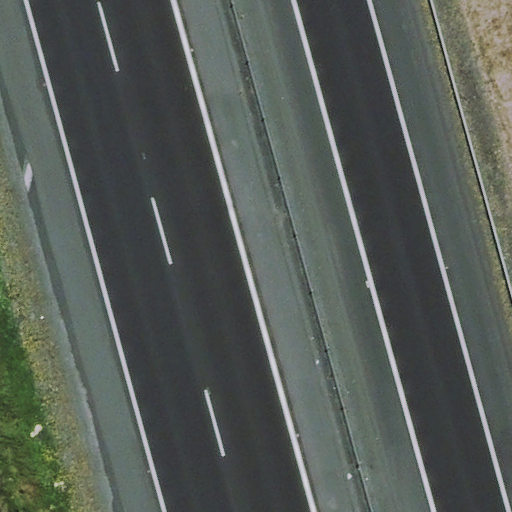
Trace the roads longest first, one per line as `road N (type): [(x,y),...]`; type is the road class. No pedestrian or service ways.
road 1 (motorway): [(334,0),(481,511)]
road 2 (motorway): [(239,511),(95,0)]
